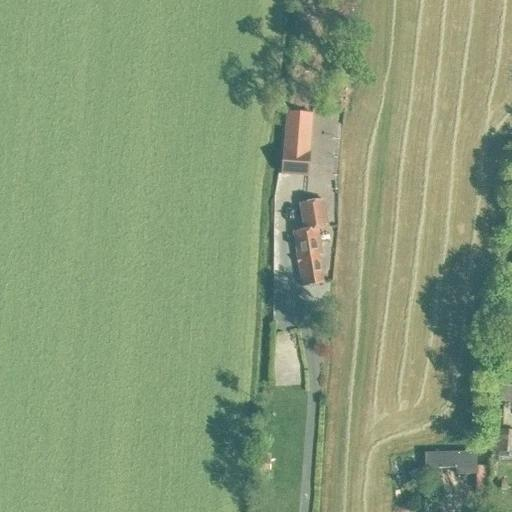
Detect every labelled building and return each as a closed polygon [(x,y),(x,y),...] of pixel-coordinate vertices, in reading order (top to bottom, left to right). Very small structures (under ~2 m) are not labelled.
[(279,177),(307,180),(310,154),(282,151),(279,177)] [(323,285),(318,256),(322,255),(318,229),(328,228),(324,201),(298,205),(303,232),(293,234),(297,259),(302,288),(323,285)] [(511,297),(506,373),(502,372),(499,402),(511,402),(511,297)] [(304,367),(287,368),(289,388),(305,387),(304,367)] [(497,446),(511,446),(511,427),(497,427),(497,446)] [(479,457),(463,458),(464,472),(480,472),(479,457)] [(436,511),(469,511),(463,499),(436,511)]
